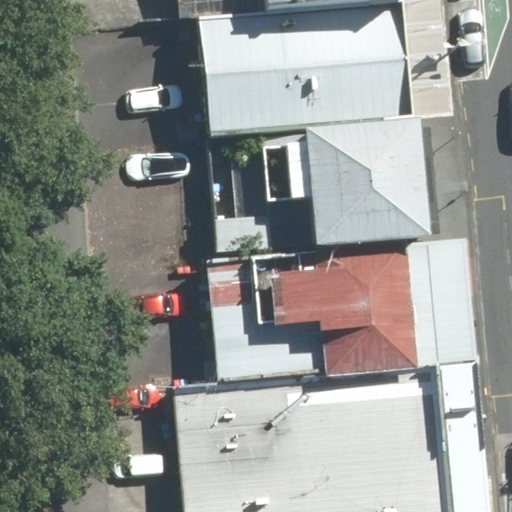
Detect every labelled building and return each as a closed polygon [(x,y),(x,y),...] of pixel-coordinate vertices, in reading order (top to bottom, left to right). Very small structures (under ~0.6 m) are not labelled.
[(182,21),(391,3),(390,0),(161,0),(164,22),(182,21)] [(191,141),(403,125),(391,3),(182,21),(191,141)] [(201,263),(414,246),(403,125),(191,141),(201,263)] [(211,386),(426,370),(414,246),(201,263),(211,386)] [(169,389),(178,511),(438,511),(426,370),(211,386),(169,389)]
